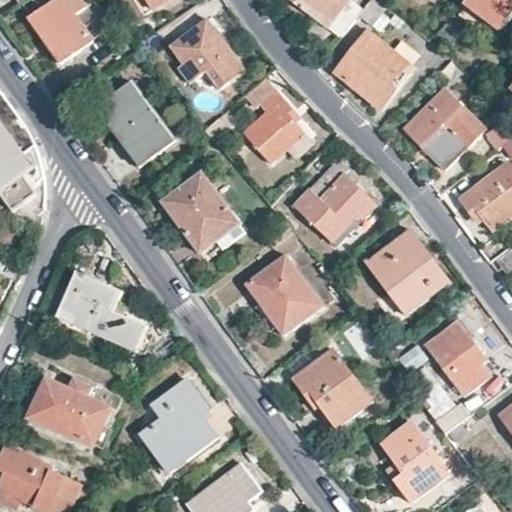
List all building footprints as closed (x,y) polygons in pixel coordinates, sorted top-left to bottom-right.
[(80,0),(50,0),(28,16),(61,63),(93,42),(92,40),(105,31),(88,6),(86,8),(80,0)] [(147,0),(152,9),(167,0),(147,0)] [(289,0),(340,39),(360,15),(363,9),(350,0),(289,0)] [(389,5),(383,0),(369,0),(363,9),(360,15),(372,24),(374,22),(381,28),(389,16),(383,12),(389,5)] [(511,0),(469,0),(467,3),(503,30),(511,17),(511,0)] [(503,30),(467,3),(459,13),(494,41),(503,30)] [(209,19),(170,47),(184,64),(179,67),(191,84),(208,72),(221,91),(247,71),(209,19)] [(382,35),(373,29),(371,32),(369,31),(337,71),(382,106),(413,66),(380,39),(382,35)] [(277,90),(266,78),(245,96),(256,108),(261,104),(277,90)] [(134,81),(97,109),(140,165),(177,139),(134,81)] [(447,89),(406,129),(446,169),(487,130),(447,89)] [(302,118),(277,90),(261,104),(267,111),(243,133),(271,163),(286,150),(305,134),(295,123),(302,118)] [(500,150),(511,140),(511,120),(503,107),(491,116),(499,126),(488,134),(500,150)] [(205,130),(213,140),(236,120),(228,110),(205,130)] [(0,124),(0,193),(13,210),(36,193),(24,175),(32,169),(0,124)] [(305,134),(286,150),(295,160),(313,143),(305,134)] [(511,140),(500,150),(507,160),(511,158),(511,140)] [(294,206),(333,241),(358,213),(364,219),(377,204),(334,163),(294,206)] [(511,165),(511,164),(462,201),(478,222),(485,218),(493,229),(511,214),(511,165)] [(202,172),(162,202),(200,253),(216,241),(223,250),(247,232),(202,172)] [(358,213),(333,241),(339,247),(364,219),(358,213)] [(412,230),(368,263),(407,315),(452,282),(412,230)] [(0,271),(18,280),(25,263),(3,254),(0,260),(0,271)] [(287,254),(248,284),(285,335),(326,306),(287,254)] [(69,289),(56,318),(136,353),(148,325),(117,312),(125,293),(76,273),(69,289)] [(69,289),(52,281),(49,288),(39,310),(56,318),(69,289)] [(458,320),(425,346),(464,396),(493,375),(484,363),(489,359),(458,320)] [(334,349),(294,379),(333,432),(373,402),(334,349)] [(47,380),(31,417),(95,445),(110,408),(83,396),(88,384),(79,379),(73,392),(47,380)] [(189,379),(154,405),(165,419),(144,435),(172,472),(219,437),(204,415),(211,410),(189,379)] [(511,404),(499,414),(511,432),(511,404)] [(442,424),(448,432),(461,422),(461,421),(456,414),(442,424)] [(414,420),(382,444),(397,463),(389,471),(412,502),(452,472),(414,420)] [(462,422),(448,432),(455,441),(468,430),(462,422)] [(0,471),(5,474),(0,485),(0,490),(23,501),(33,505),(33,508),(41,511),(68,511),(81,483),(41,466),(43,461),(4,444),(0,455),(0,471)] [(243,464),(188,505),(192,511),(252,511),(256,510),(250,502),(264,491),(243,464)] [(23,501),(0,490),(0,501),(19,511),(23,501)]
